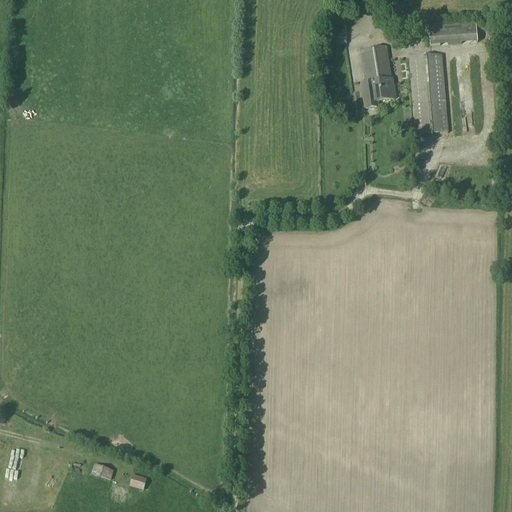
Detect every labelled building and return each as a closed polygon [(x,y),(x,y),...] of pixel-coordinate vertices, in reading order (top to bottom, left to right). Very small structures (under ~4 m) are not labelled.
[(476,24),(427,28),(429,48),(477,44),(476,24)] [(330,33),(330,45),(343,45),(342,33),(330,33)] [(360,53),(365,85),(362,85),(364,92),(363,92),(365,110),(376,109),(376,104),(394,101),(386,49),(360,53)] [(441,57),(409,59),(415,137),(448,135),(441,57)] [(53,464),(47,463),(45,475),(51,476),(53,464)] [(94,484),(107,486),(108,474),(96,472),(94,484)] [(132,476),(129,488),(143,493),(146,481),(132,476)]
